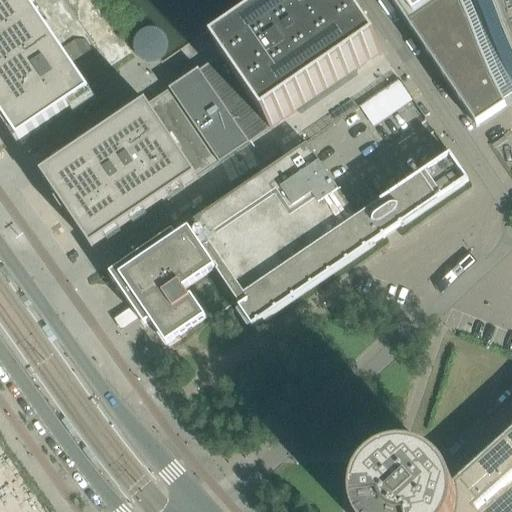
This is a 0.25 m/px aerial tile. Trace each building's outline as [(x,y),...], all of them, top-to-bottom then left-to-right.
[(0,0),(0,121),(19,149),(90,101),(81,88),(103,72),(54,0),(0,0)] [(361,69),(377,57),(379,58),(382,56),(343,0),(305,0),(290,11),(288,11),(285,13),(284,15),(268,26),(266,26),(263,28),(262,30),(246,41),(244,41),(241,43),(241,45),(224,56),(223,56),(220,58),(200,72),(250,146),(271,131),(271,132),(274,130),(274,128),(291,117),(292,117),(295,115),(296,113),(312,102),(314,102),(317,100),(318,98),(334,87),(336,87),(339,85),(339,84),(356,72),(357,72),(360,70),(361,69)] [(511,0),(389,0),(477,129),(506,109),(506,108),(511,103),(511,0)] [(136,56),(137,59),(139,63),(141,65),(144,67),(147,69),(150,69),(154,69),(158,68),(161,67),(163,65),(167,61),(168,58),(169,54),(169,51),(168,48),(167,45),(165,43),(162,39),(159,38),(155,37),(152,36),(149,37),(145,38),(142,40),(140,42),(138,44),(136,48),(136,52),(136,56)] [(200,72),(168,94),(218,167),(250,146),(200,72)] [(147,108),(40,181),(91,255),(198,182),(218,167),(168,94),(147,108)] [(253,329),(469,183),(451,157),(381,204),(372,210),(359,191),(344,201),(307,146),(193,223),(196,227),(196,228),(197,229),(192,233),(191,232),(190,232),(189,232),(179,238),(174,231),(108,276),(130,309),(133,307),(134,308),(132,309),(139,320),(141,319),(142,320),(139,322),(145,331),(151,327),(167,350),(210,321),(196,301),(193,303),(192,302),(185,292),(214,272),(213,271),(216,269),(219,272),(217,273),(241,309),(240,310),(253,329)] [(461,479),(454,485),(457,502),(455,511),(511,511),(511,432),(504,440),(493,450),(482,459),(472,469),(462,477),(461,479)] [(455,511),(457,502),(454,485),(450,478),(445,471),(439,465),(432,460),(424,456),(415,454),(407,453),(398,454),(390,456),(382,459),(375,464),(369,469),(363,476),(359,484),(357,492),(355,500),(355,509),(355,511),(455,511)]
